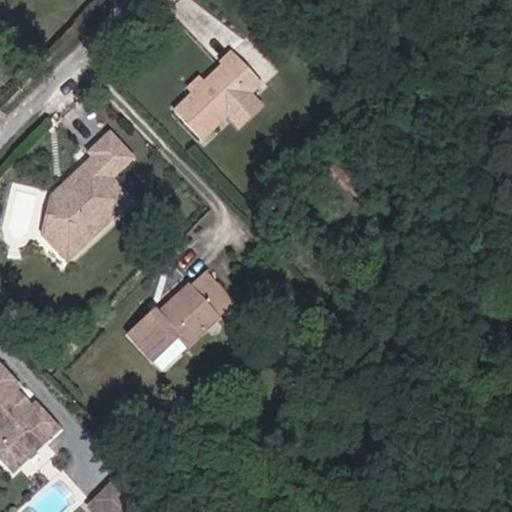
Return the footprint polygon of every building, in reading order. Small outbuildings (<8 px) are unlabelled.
[(172,107),(197,132),(255,79),(230,52),(200,80),(190,90),(172,107)] [(190,90),(200,80),(193,72),(183,81),(190,90)] [(65,255),(131,191),(109,169),(131,149),(105,123),(62,173),(71,183),(63,190),(54,189),(48,220),(39,228),(65,255)] [(63,190),(71,183),(62,173),(48,187),(39,228),(48,220),(54,189),(63,190)] [(172,327),(180,336),(230,292),(200,258),(158,296),(164,303),(158,308),(152,301),(147,296),(121,319),(146,349),(172,327)] [(164,303),(158,296),(152,301),(158,308),(164,303)] [(155,359),(180,336),(172,327),(146,349),(155,359)] [(13,376),(0,363),(0,372),(49,422),(53,418),(9,380),(13,376)] [(0,427),(2,429),(0,430),(0,451),(9,461),(49,422),(0,372),(0,427)] [(131,507),(141,498),(114,469),(104,479),(131,507)] [(85,497),(99,511),(125,511),(131,507),(104,479),(85,497)] [(146,511),(151,508),(141,498),(131,507),(134,509),(130,511),(146,511)]
